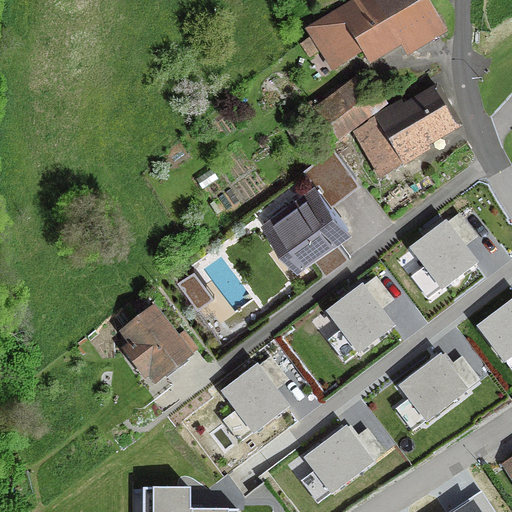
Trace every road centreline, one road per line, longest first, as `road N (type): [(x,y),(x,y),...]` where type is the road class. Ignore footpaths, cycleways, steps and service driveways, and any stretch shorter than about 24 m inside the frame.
road 1 (residential): [(461,0),(469,108),(482,149),(511,189)]
road 2 (residential): [(511,423),(375,511)]
